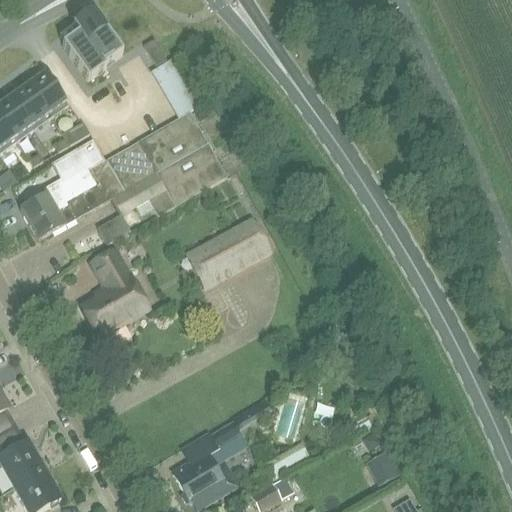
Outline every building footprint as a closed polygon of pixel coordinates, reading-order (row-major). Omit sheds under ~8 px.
[(64,48),(62,49),(87,85),(105,72),(104,70),(122,57),(94,17),(92,15),(87,19),(74,28),(73,29),(74,31),(78,37),(64,48)] [(154,43),(143,49),(156,69),(166,63),(154,43)] [(45,76),(27,89),(50,122),(68,109),(45,76)] [(27,89),(10,101),(33,134),(50,122),(27,89)] [(10,101),(0,108),(0,123),(16,146),(33,134),(10,101)] [(65,208),(29,229),(38,244),(125,195),(134,211),(147,204),(156,220),(226,180),(189,116),(177,122),(157,134),(105,164),(86,175),(94,188),(64,206),(65,208)] [(0,123),(0,157),(16,146),(0,123)] [(343,123),(335,129),(352,155),(360,150),(343,123)] [(83,127),(62,139),(68,150),(89,138),(83,127)] [(62,187),(60,183),(43,193),(46,198),(19,213),(29,229),(65,208),(64,206),(94,188),(86,175),(105,164),(93,143),(64,159),(75,179),(62,187)] [(64,143),(54,149),(58,156),(68,150),(64,143)] [(39,158),(28,164),(32,171),(43,165),(39,158)] [(22,169),(11,176),(18,186),(29,179),(22,169)] [(10,174),(0,181),(0,188),(4,194),(18,186),(11,176),(10,174)] [(120,219),(97,232),(106,248),(131,234),(122,218),(120,219)] [(205,291),(269,255),(252,224),(188,260),(205,291)] [(110,295),(81,311),(98,341),(147,313),(118,263),(113,254),(93,266),(98,274),(110,295)] [(0,417),(9,412),(0,397),(0,417)] [(301,405),(286,440),(301,446),(316,412),(301,405)] [(233,425),(210,439),(218,452),(241,438),(233,425)] [(14,493),(45,476),(28,446),(0,462),(0,471),(1,471),(14,493)] [(263,490),(310,463),(304,451),(256,478),(263,490)] [(216,500),(229,493),(230,492),(231,491),(232,490),(232,489),(233,488),(233,486),(232,485),(232,484),(223,469),(217,473),(209,459),(185,472),(184,469),(172,476),(190,507),(213,494),(216,500)] [(47,511),(61,504),(45,476),(14,493),(24,511),(47,511)] [(251,500),(258,511),(265,511),(281,503),(272,488),(251,500)]
